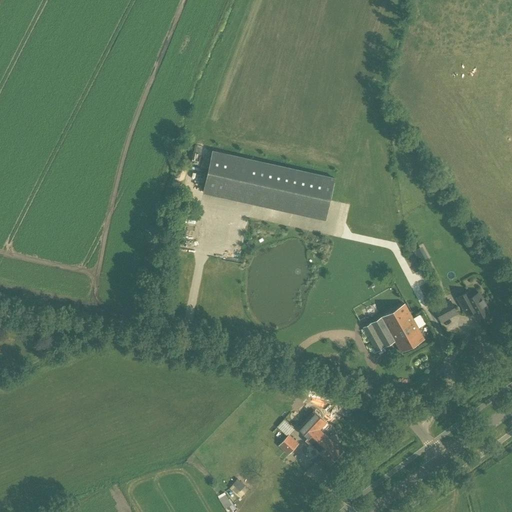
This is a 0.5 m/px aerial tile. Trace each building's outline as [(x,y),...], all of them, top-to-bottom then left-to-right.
[(325,219),(334,179),(211,151),(202,192),(325,219)] [(469,290),(455,297),(477,318),(489,312),(478,292),(472,296),(469,290)] [(441,323),(458,314),(450,299),(433,308),(441,323)] [(401,351),(424,338),(404,304),(363,327),(376,350),(395,340),(401,351)] [(315,399),(328,402),(330,395),(316,392),(315,399)] [(323,443),(328,438),(318,428),(325,420),(315,411),(301,425),(311,434),(314,432),(321,438),(319,439),(323,443)] [(287,434),(294,429),(286,419),(280,423),(287,434)] [(342,451),(328,438),(323,443),(319,439),(321,438),(314,432),(311,434),(301,425),(298,428),(308,437),(306,439),(331,463),(342,451)] [(288,455),(298,443),(289,434),(278,446),(288,455)] [(240,498),(249,489),(237,478),(232,483),(233,484),(229,488),(240,498)] [(226,511),(233,507),(231,505),(232,504),(225,494),(218,499),(226,510),(226,511)]
